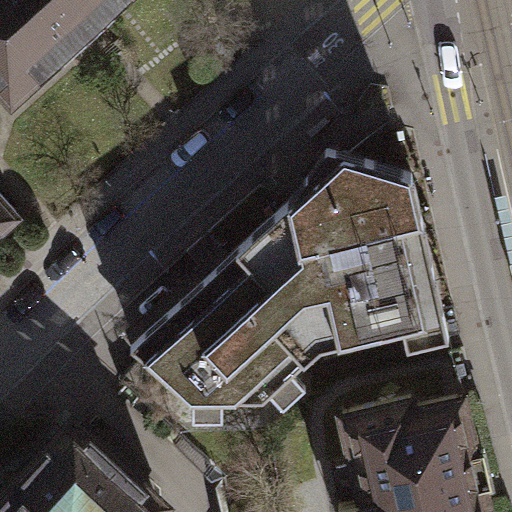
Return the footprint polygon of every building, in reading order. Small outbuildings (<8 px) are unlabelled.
[(0,0),(0,83),(11,96),(118,0),(0,0)] [(406,341),(448,332),(411,167),(327,142),(294,194),(132,340),(190,392),(266,396),(322,342),(402,325),(406,341)] [(0,225),(18,209),(0,190),(0,225)] [(367,511),(486,511),(480,481),(491,478),(483,444),(474,445),(462,394),(411,405),(409,394),(344,409),(367,511)] [(0,511),(160,511),(160,505),(163,499),(74,416),(18,477),(12,471),(0,483),(0,511)] [(285,511),(274,464),(213,479),(221,511),(285,511)]
